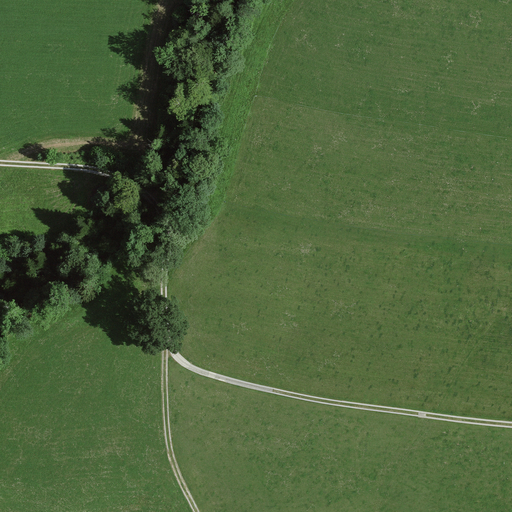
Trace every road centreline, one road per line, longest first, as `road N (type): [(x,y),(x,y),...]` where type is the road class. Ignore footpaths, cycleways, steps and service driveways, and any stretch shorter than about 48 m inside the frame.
road 1 (track): [(0,163),(117,175),(151,199),(167,236),(167,336),(189,367),(345,404),(511,424)]
road 2 (track): [(196,511),(167,431),(167,336)]
